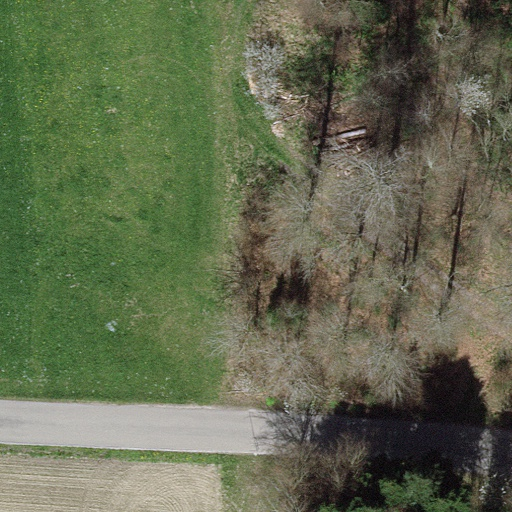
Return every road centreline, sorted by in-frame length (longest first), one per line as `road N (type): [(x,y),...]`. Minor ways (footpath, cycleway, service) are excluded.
road 1 (unclassified): [(0,424),(511,452)]
road 2 (track): [(511,347),(265,133),(243,91),(237,42),(244,0)]
